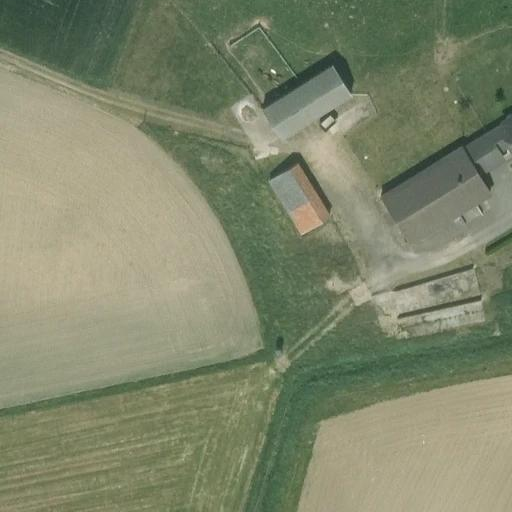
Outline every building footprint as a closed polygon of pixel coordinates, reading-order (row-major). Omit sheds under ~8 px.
[(332,65),(276,100),(295,129),(351,95),(332,65)] [(403,99),(343,135),(407,242),(463,209),(436,163),(440,161),(403,99)] [(295,129),(276,100),(263,109),(281,138),(295,129)] [(511,134),(506,124),(489,134),(500,152),(511,145),(510,141),(511,139),(511,134)] [(489,134),(463,149),(478,174),(504,159),(500,152),(489,134)] [(440,161),(436,163),(463,209),(490,193),(478,174),(463,149),(462,148),(440,161)] [(361,270),(297,163),(295,164),(271,179),(335,285),(361,270)] [(335,285),(271,179),(258,187),(321,294),(335,285)] [(427,316),(431,330),(487,318),(476,269),(394,288),(402,322),(427,316)]
